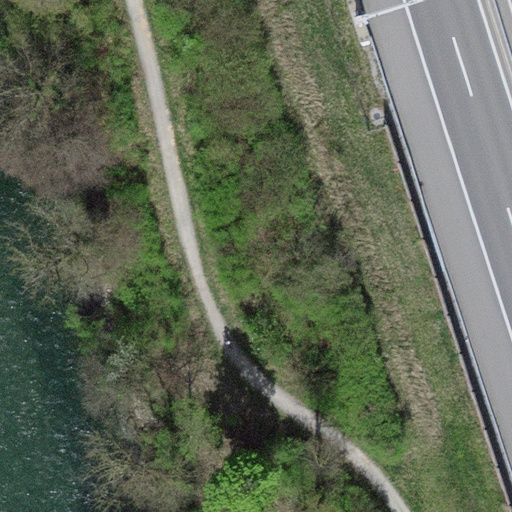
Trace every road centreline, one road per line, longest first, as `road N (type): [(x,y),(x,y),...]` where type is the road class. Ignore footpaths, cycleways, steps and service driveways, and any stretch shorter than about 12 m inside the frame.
road 1 (unknown): [(403,511),(378,477),(268,391),(221,337),(184,219),(134,0)]
road 2 (motorway): [(441,0),(511,220)]
